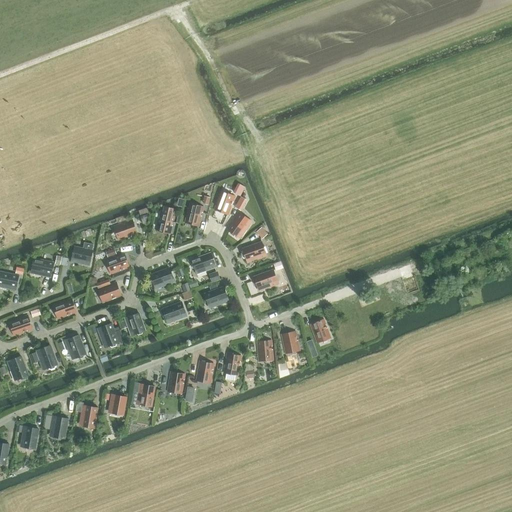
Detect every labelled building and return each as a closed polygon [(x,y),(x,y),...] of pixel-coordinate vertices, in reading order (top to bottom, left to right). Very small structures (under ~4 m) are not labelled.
[(240,196),(245,187),(240,184),(235,193),(240,196)] [(216,206),(228,211),(234,194),(222,190),(216,206)] [(241,210),(244,204),(239,200),(235,207),(241,210)] [(186,219),(198,222),(203,205),(190,202),(186,219)] [(161,211),(157,229),(169,232),(173,214),(172,214),(174,207),(164,205),(162,211),(161,211)] [(230,232),(233,234),(235,233),(238,235),(244,227),(246,228),(252,220),(240,211),(228,228),(230,230),(230,232)] [(116,225),(120,237),(137,231),(132,219),(116,225)] [(242,252),(243,256),(246,256),(246,259),(256,255),(257,258),(267,254),(261,240),(242,247),(243,250),(242,252)] [(71,253),(73,254),(72,257),(80,259),(79,262),(89,264),(92,249),(75,245),(74,248),(72,249),(71,253)] [(193,261),(191,263),(192,267),(195,267),(196,270),(205,266),(206,269),(216,266),(211,251),(192,258),(193,261)] [(108,259),(112,270),(129,265),(124,253),(108,259)] [(30,265),(32,266),(31,269),(41,271),(41,274),(51,276),(54,261),(34,257),(33,260),(31,260),(30,265)] [(151,276),(150,278),(151,282),(154,282),(155,285),(164,281),(165,284),(175,280),(169,266),(151,273),(150,274),(151,276)] [(255,278),(253,280),(255,284),(257,284),(258,287),(268,283),(269,286),(278,282),(273,268),(254,275),(255,278)] [(0,288),(6,290),(6,288),(16,290),(18,279),(19,275),(0,271),(0,288)] [(100,288),(105,300),(121,293),(116,282),(100,288)] [(204,297),(205,301),(208,301),(209,304),(218,300),(219,303),(229,299),(223,285),(204,292),(205,295),(204,297)] [(190,289),(182,291),(184,299),(192,297),(190,289)] [(55,304),(59,316),(76,310),(72,298),(55,304)] [(162,312),(163,316),(166,316),(167,319),(176,315),(177,318),(187,315),(181,301),(162,308),(163,310),(162,312)] [(136,332),(138,333),(142,332),(143,330),(145,329),(139,312),(125,317),(128,326),(131,325),(134,333),(136,332)] [(11,321),(15,332),(32,327),(28,315),(11,321)] [(311,322),(317,339),(329,335),(323,318),(311,322)] [(115,332),(112,322),(98,327),(101,337),(104,336),(107,345),(110,344),(112,346),(116,344),(116,342),(125,339),(121,330),(115,332)] [(282,333),(286,350),(298,347),(295,330),(282,333)] [(86,353),(79,334),(65,339),(69,348),(71,347),(75,357),(77,356),(79,357),(83,356),(83,354),(86,353)] [(258,340),(259,357),(272,356),(270,339),(258,340)] [(312,340),(307,342),(311,353),(316,351),(312,340)] [(49,366),(51,368),(55,366),(55,364),(58,363),(50,344),(36,349),(40,359),(43,358),(46,367),(49,366)] [(225,369),(237,372),(240,354),(228,352),(225,369)] [(17,378),(20,377),(22,379),(26,377),(26,375),(29,374),(21,355),(7,360),(11,370),(13,369),(17,378)] [(197,377),(210,379),(213,362),(200,360),(197,377)] [(254,377),(254,371),(252,371),(253,362),(246,362),(245,377),(254,377)] [(169,388),(181,390),(184,373),(172,371),(169,388)] [(143,406),(147,406),(149,405),(151,405),(155,385),(140,383),(139,392),(141,393),(140,403),(142,404),(143,406)] [(111,411),(114,412),(115,414),(119,415),(120,413),(123,414),(127,396),(112,393),(110,403),(113,404),(111,411)] [(82,425),(85,425),(86,427),(90,428),(91,426),(94,427),(98,406),(83,404),(81,414),(84,414),(82,425)] [(55,425),(53,435),(56,436),(56,438),(61,439),(62,437),(65,437),(68,417),(54,415),(52,425),(55,425)] [(23,447),(26,448),(27,450),(31,450),(32,449),(35,449),(38,429),(23,427),(22,437),(25,437),(23,447)] [(0,465),(1,466),(3,464),(5,464),(9,444),(0,442),(0,465)]
